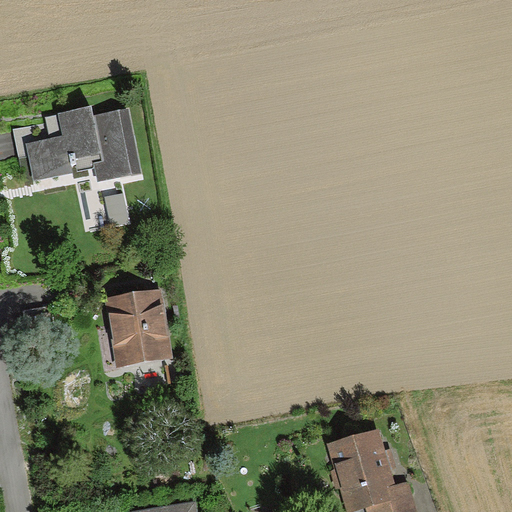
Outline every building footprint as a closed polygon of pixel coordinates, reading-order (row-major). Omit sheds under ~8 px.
[(95,118),(93,111),(46,120),(50,142),(27,146),(34,182),(72,175),(71,173),(95,168),(98,185),(143,177),(130,111),(95,118)] [(95,196),(100,227),(132,222),(127,191),(95,196)] [(162,292),(106,301),(117,371),(173,362),(162,292)] [(52,309),(24,313),(27,337),(55,333),(52,309)] [(380,433),(327,448),(334,473),(331,474),(336,492),(340,492),(345,511),(417,511),(409,484),(396,488),(380,433)]
